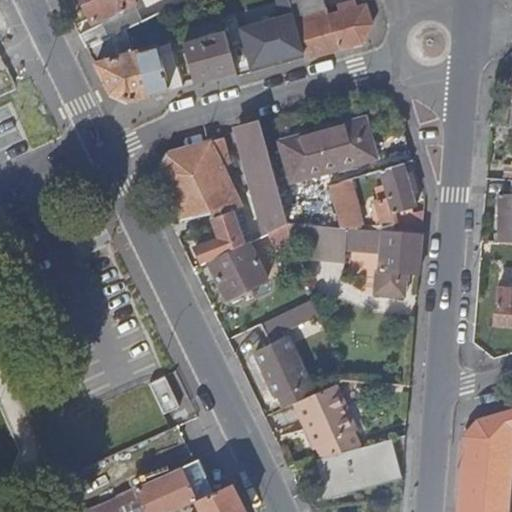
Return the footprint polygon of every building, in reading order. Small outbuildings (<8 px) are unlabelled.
[(100,19),(133,3),(131,0),(82,0),(93,23),(100,19)] [(305,59),(361,43),(372,25),(365,6),(320,18),(314,0),(288,0),(294,17),(305,59)] [(126,28),(142,21),(133,3),(100,19),(102,24),(108,29),(115,25),(118,32),(126,28)] [(246,54),(266,48),(262,33),(257,14),(237,20),(246,54)] [(274,48),(281,47),(286,64),(305,59),(294,17),(275,23),(276,29),(262,33),(266,48),(273,46),(274,48)] [(87,48),(118,32),(115,25),(108,29),(102,24),(81,35),(87,48)] [(130,102),(183,87),(171,44),(134,53),(126,28),(118,32),(87,48),(110,94),(130,102)] [(193,84),(237,71),(226,33),(183,45),(193,84)] [(325,171),(374,156),(362,119),(314,133),(325,171)] [(288,223),(260,122),(240,128),(241,133),(269,232),(288,223)] [(291,181),(325,171),(314,133),(280,143),(291,181)] [(182,222),(236,208),(240,208),(242,207),(236,194),(222,166),(230,164),(223,138),(166,154),(158,173),(182,222)] [(238,193),(230,164),(222,166),(236,194),(238,193)] [(379,199),(381,202),(378,203),(378,202),(378,201),(377,201),(376,201),(375,201),(374,201),(374,202),(373,202),(373,203),(373,204),(372,204),(375,213),(375,214),(374,215),(374,216),(374,217),(374,218),(375,218),(375,219),(376,219),(377,219),(377,220),(381,231),(385,232),(393,232),(422,235),(424,211),(412,215),(410,209),(416,207),(412,193),(417,192),(412,172),(406,174),(403,164),(380,171),(380,174),(373,176),(377,186),(376,190),(376,193),(377,196),(379,199)] [(355,212),(361,229),(363,229),(362,225),(365,226),(351,180),(343,182),(351,212),(355,212)] [(511,180),(511,195),(498,195),(498,242),(511,242),(511,180)] [(361,229),(355,212),(351,212),(343,182),(329,187),(341,228),(361,229)] [(207,262),(243,245),(233,213),(211,218),(217,238),(195,248),(203,264),(207,262)] [(275,246),(293,241),(293,238),(288,223),(269,232),(275,246)] [(293,238),(381,245),(379,269),(377,269),(375,293),(404,296),(406,273),(419,274),(422,235),(393,232),(385,232),(381,231),(363,229),(361,229),(341,228),(288,223),(293,238)] [(226,301),(267,281),(248,242),(243,245),(207,262),(226,301)] [(511,325),(511,288),(496,287),(493,324),(511,325)] [(255,352),(277,398),(278,397),(284,408),(294,403),(308,396),(303,386),(308,383),(286,339),(283,332),(318,315),(312,299),(260,325),(267,340),(270,345),(255,352)] [(318,391),(335,384),(341,380),(336,366),(312,378),(318,391)] [(166,378),(150,386),(164,415),(180,407),(166,378)] [(308,383),(303,386),(308,396),(313,393),(308,383)] [(353,431),(356,429),(335,384),(318,391),(308,396),(294,403),(315,448),(318,447),(353,431)] [(511,413),(478,423),(464,438),(458,511),(506,511),(511,441),(511,413)] [(353,431),(318,447),(321,459),(358,449),(353,431)] [(321,459),(316,460),(325,492),(400,471),(391,439),(358,449),(321,459)] [(176,511),(196,503),(213,494),(198,462),(85,511),(176,511)] [(244,511),(232,486),(213,494),(196,503),(200,511),(244,511)]
